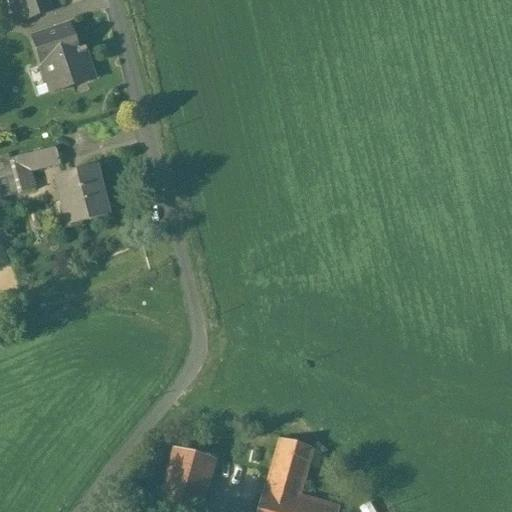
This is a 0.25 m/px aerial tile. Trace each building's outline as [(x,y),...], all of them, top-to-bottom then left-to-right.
[(26,19),(27,19),(20,0),(7,0),(15,23),(26,19)] [(46,0),(20,0),(27,19),(26,19),(27,19),(50,12),(46,0)] [(68,25),(32,37),(41,66),(43,66),(52,92),(92,80),(83,53),(86,53),(85,49),(77,52),(68,25)] [(56,150),(9,162),(17,195),(35,191),(30,172),(59,165),(60,165),(56,150)] [(94,168),(55,178),(68,226),(107,216),(94,168)] [(312,449),(279,440),(266,487),(298,496),(312,449)] [(199,511),(214,460),(174,449),(156,511),(161,511),(199,511)] [(266,487),(264,487),(256,511),(336,511),(338,508),(298,496),(266,487)]
